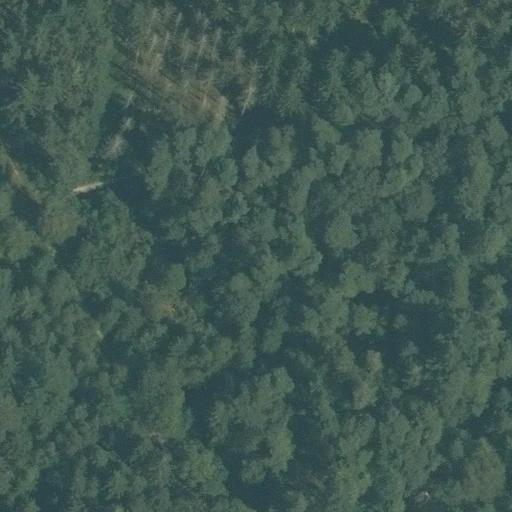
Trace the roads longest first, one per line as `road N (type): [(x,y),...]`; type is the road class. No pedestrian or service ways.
road 1 (track): [(28,209),(511,59)]
road 2 (track): [(28,209),(205,511)]
